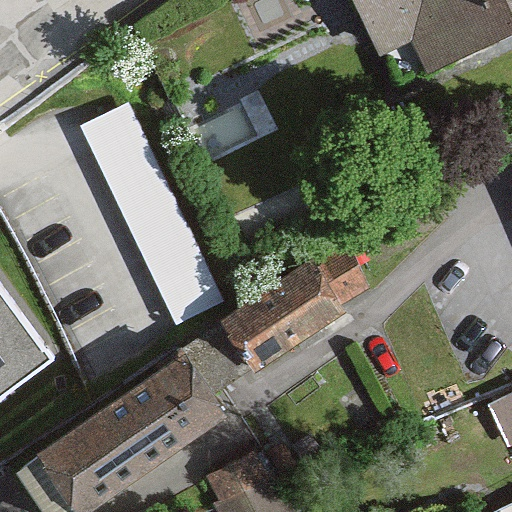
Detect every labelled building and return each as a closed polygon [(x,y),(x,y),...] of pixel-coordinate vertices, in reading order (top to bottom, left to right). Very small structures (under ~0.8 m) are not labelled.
[(511,0),(357,0),(385,59),(421,42),(438,77),(511,42),(511,0)] [(87,116),(174,308),(224,286),(137,93),(87,116)] [(355,318),(319,267),(224,333),(260,385),(355,318)] [(0,383),(50,347),(0,279),(0,383)] [(110,511),(232,426),(188,364),(43,467),(75,511),(110,511)] [(256,443),(209,470),(232,511),(278,511),(291,505),(256,443)]
